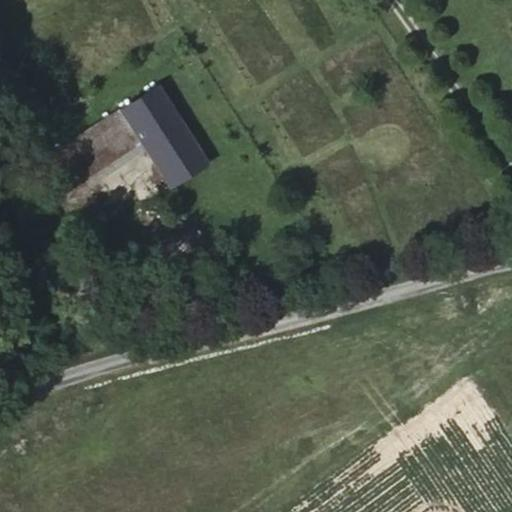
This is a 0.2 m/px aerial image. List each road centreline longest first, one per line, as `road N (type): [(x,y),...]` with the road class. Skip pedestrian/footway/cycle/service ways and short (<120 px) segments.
road 1 (unclassified): [(511,254),(166,346),(57,379),(0,408)]
road 2 (unknown): [(511,172),(399,8)]
